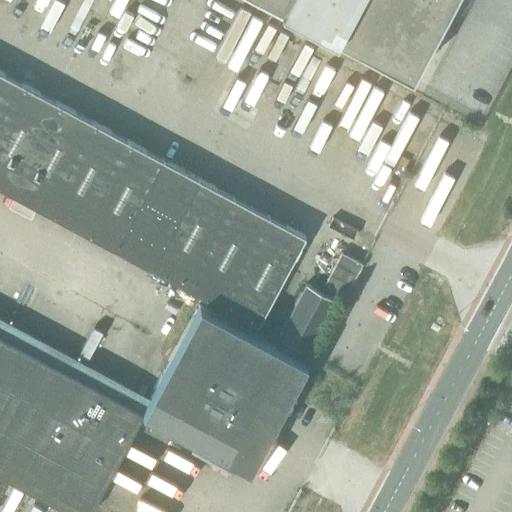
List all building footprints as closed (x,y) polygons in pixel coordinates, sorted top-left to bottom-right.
[(437,24),(449,0),(270,0),(410,75),(437,24)] [(304,234),(0,70),(0,186),(166,276),(256,324),(304,234)] [(362,261),(341,251),(324,283),(338,290),(345,294),(350,285),(352,281),(355,275),(356,273),(362,261)] [(333,297),(306,282),(278,335),(305,349),(333,297)] [(142,411),(248,468),(259,447),(270,426),(286,396),(306,360),(303,358),(198,303),(156,382),(148,397),(141,410),(142,411)] [(0,334),(58,366),(90,383),(123,401),(141,410),(148,397),(0,317),(0,334)] [(0,472),(73,511),(87,511),(142,411),(141,410),(123,401),(90,383),(58,366),(26,349),(0,334),(0,472)]
